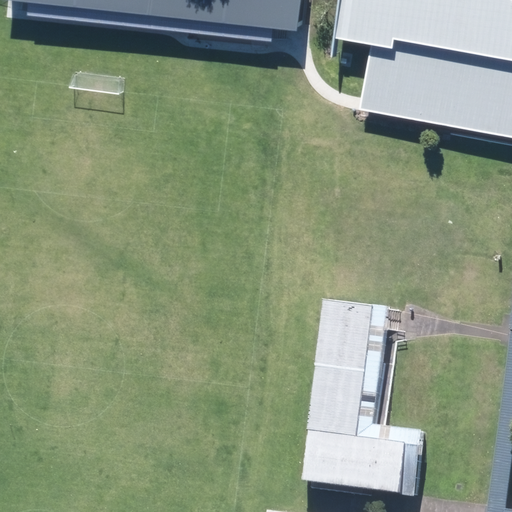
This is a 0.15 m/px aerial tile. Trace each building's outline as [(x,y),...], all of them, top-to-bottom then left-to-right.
[(303,0),(8,0),(28,2),(272,29),(300,32),(300,26),(303,0)] [(511,0),(337,0),(330,56),(333,58),(336,38),(371,45),(362,98),(360,109),(511,137),(511,0)] [(272,32),(272,29),(28,2),(27,7),(26,15),(271,41),(272,32)] [(311,483),(420,496),(429,428),(389,423),(374,422),(387,318),(389,308),(323,299),(301,481),(311,483)] [(511,511),(511,508),(507,508),(508,497),(511,466),(511,324),(510,343),(488,505),(487,511),(511,511)]
